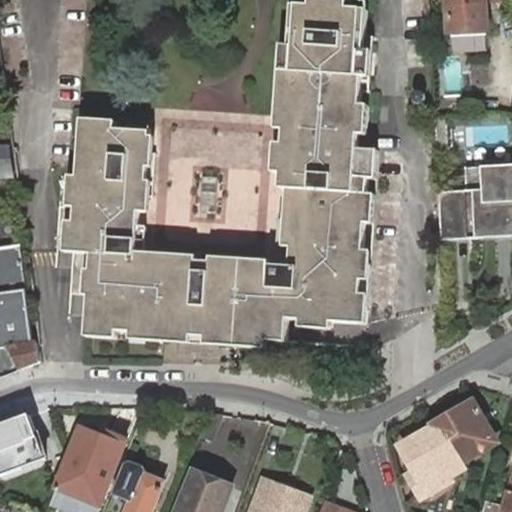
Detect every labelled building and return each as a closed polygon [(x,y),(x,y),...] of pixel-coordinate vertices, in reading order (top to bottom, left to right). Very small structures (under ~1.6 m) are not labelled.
[(291,58),(290,69),(363,74),(367,37),(369,11),(365,11),(365,3),(312,0),(299,0),(298,7),(294,7),(291,58)] [(448,0),(450,30),(490,28),(488,0),(448,0)] [(367,37),(363,74),(360,94),(369,95),(374,37),(371,37),(367,37)] [(286,119),(290,69),(291,58),(283,58),(279,118),(286,119)] [(363,74),(290,69),(286,119),(285,145),(283,175),(282,190),(296,191),(374,196),(376,152),(355,151),(356,136),(359,107),(360,94),(363,74)] [(367,108),(359,107),(356,136),(364,137),(367,108)] [(82,120),(82,128),(117,130),(118,122),(82,120)] [(79,178),(76,209),(140,213),(146,213),(147,198),(150,154),(151,133),(117,130),(82,128),(79,178)] [(283,175),(285,145),(277,144),(275,175),(283,175)] [(0,177),(13,177),(10,147),(0,146),(0,177)] [(150,154),(147,198),(154,199),(157,154),(150,154)] [(443,239),(511,234),(511,165),(466,168),(468,190),(441,192),(443,239)] [(217,195),(218,178),(203,177),(201,194),(217,195)] [(369,318),(374,196),(296,191),(291,268),(243,265),(240,348),(242,348),(287,351),(288,345),(290,321),(302,321),(302,326),(333,328),(334,324),(368,325),(369,318)] [(157,342),(161,343),(167,261),(137,258),(140,213),(76,209),(60,207),(58,236),(75,237),(71,294),(90,296),(88,317),(87,337),(157,342)] [(0,348),(5,348),(39,344),(36,322),(31,323),(21,244),(0,247),(0,348)] [(36,322),(26,244),(21,244),(31,323),(36,322)] [(167,261),(243,265),(243,259),(167,254),(167,261)] [(221,347),(240,348),(243,265),(167,261),(161,343),(177,343),(221,347)] [(22,370),(41,363),(39,344),(5,348),(22,370)] [(437,426),(438,428),(461,464),(474,456),(475,459),(485,453),(483,450),(497,442),(483,418),(484,417),(480,408),(478,409),(475,404),(474,405),(460,412),(449,419),(437,426)] [(58,427),(51,409),(31,416),(0,427),(0,478),(47,460),(39,439),(56,432),(58,427)] [(223,416),(209,414),(200,437),(213,443),(223,416)] [(450,479),(464,470),(461,464),(438,428),(405,447),(410,455),(421,474),(414,478),(426,499),(452,483),(450,479)] [(113,497),(107,511),(153,511),(165,484),(146,476),(148,473),(146,468),(132,462),(127,464),(113,497)] [(224,511),(234,488),(196,473),(179,511),(224,511)] [(305,511),(311,498),(265,481),(253,511),(305,511)] [(487,504),(484,511),(511,511),(511,492),(509,504),(507,510),(487,504)] [(347,511),(326,503),(322,511),(347,511)]
